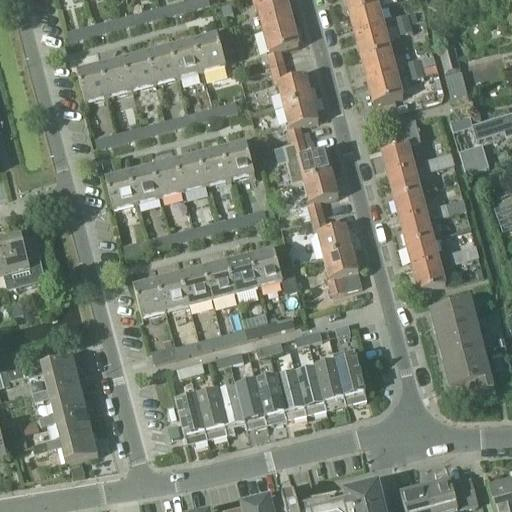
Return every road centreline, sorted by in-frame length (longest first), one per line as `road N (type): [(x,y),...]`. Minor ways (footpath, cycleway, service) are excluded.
road 1 (residential): [(424,441),(309,0)]
road 2 (residential): [(70,201),(146,488)]
road 3 (residential): [(424,441),(383,438),(146,488)]
road 4 (unclassified): [(17,0),(70,201)]
road 5 (residential): [(146,488),(11,511)]
